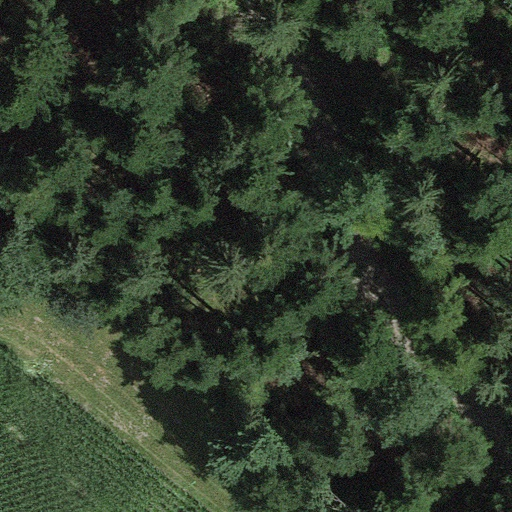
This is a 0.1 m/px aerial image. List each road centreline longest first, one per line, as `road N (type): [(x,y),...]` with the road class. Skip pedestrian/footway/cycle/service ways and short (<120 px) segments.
road 1 (track): [(249,0),(374,307),(511,453)]
road 2 (track): [(287,94),(511,8)]
